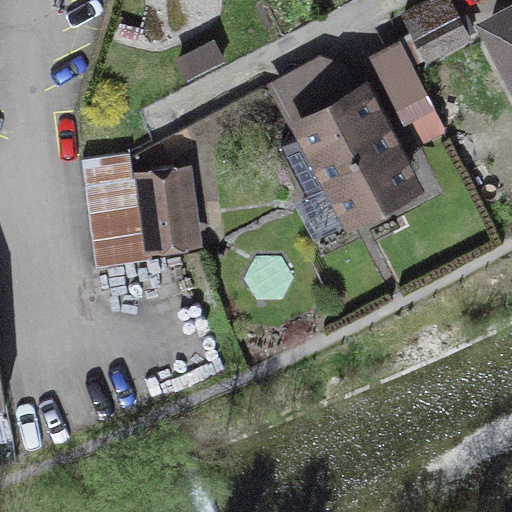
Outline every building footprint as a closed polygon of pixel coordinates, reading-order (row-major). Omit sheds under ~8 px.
[(210,3),(208,0),(168,0),(164,2),(173,21),(210,3)] [(448,0),(424,0),(403,11),(425,53),(465,33),(448,0)] [(511,8),(491,20),(511,60),(511,8)] [(309,126),(280,141),(308,194),(337,179),(352,208),(406,179),(357,88),(304,116),(309,126)] [(96,264),(149,256),(138,175),(130,176),(126,150),(81,156),(96,264)] [(180,168),(145,173),(154,242),(189,238),(180,168)]
